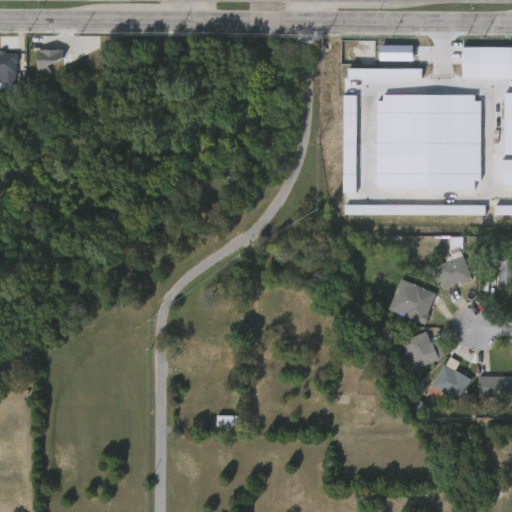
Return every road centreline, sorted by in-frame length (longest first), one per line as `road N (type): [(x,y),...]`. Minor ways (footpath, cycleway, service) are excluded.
road 1 (residential): [(162,511),(166,320),(188,283),(242,243),(291,187),(312,80),(305,0)]
road 2 (secondary): [(191,22),(511,22)]
